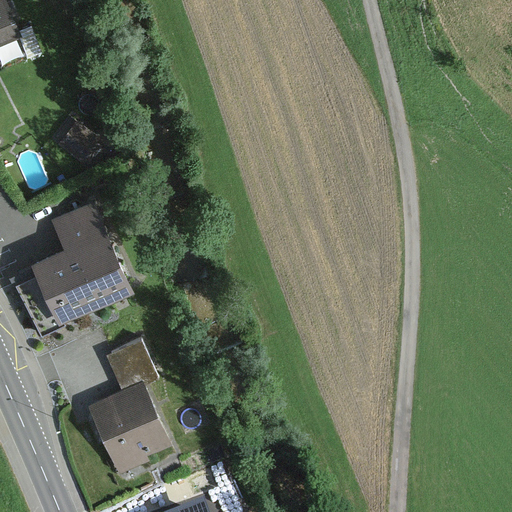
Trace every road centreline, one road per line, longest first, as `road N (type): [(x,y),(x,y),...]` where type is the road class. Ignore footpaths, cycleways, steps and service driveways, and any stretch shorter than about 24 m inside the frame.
road 1 (track): [(370,0),(412,203),(400,511)]
road 2 (tertiary): [(60,511),(0,374)]
